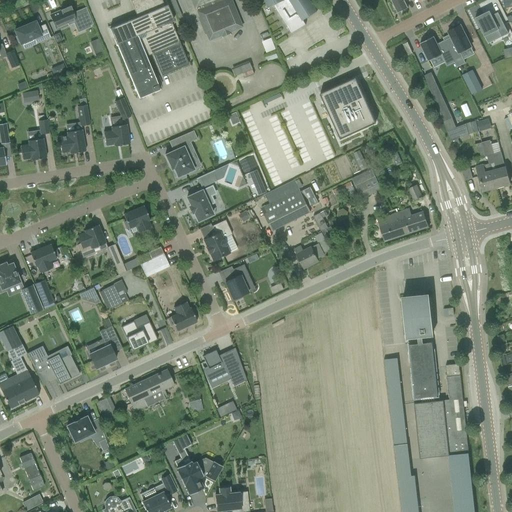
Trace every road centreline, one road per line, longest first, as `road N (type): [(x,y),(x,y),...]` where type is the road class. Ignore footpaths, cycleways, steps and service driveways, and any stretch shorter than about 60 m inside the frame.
road 1 (residential): [(222,331),(373,262),(456,236)]
road 2 (residential): [(37,417),(222,331)]
road 3 (secondary): [(497,511),(475,320)]
road 4 (residential): [(0,186),(143,163),(154,182)]
road 5 (residential): [(154,182),(0,243)]
road 6 (residential): [(154,182),(222,331)]
road 7 (secondary): [(439,163),(368,42)]
